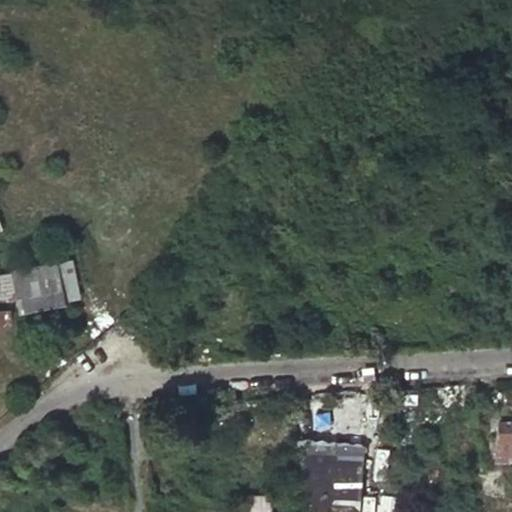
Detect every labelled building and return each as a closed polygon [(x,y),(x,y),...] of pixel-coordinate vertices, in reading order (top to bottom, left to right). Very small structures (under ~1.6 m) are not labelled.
[(10,278),(19,317),(64,307),(63,301),(71,299),(69,288),(60,291),(55,268),(10,278)] [(0,329),(11,329),(10,317),(0,317),(0,329)] [(0,369),(9,369),(7,339),(0,339),(0,369)] [(511,426),(497,427),(499,449),(493,450),(494,464),(511,462),(511,426)] [(299,440),(297,510),(361,511),(363,441),(299,440)] [(269,511),(269,498),(246,500),(246,511),(269,511)]
